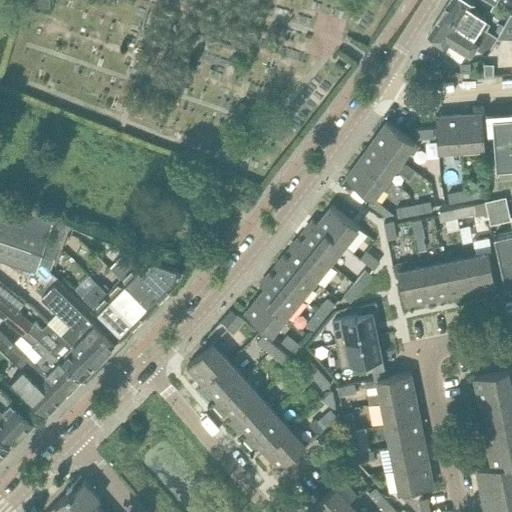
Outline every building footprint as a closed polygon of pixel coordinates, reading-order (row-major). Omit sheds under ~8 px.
[(473,2),(469,0),(449,0),(441,12),(490,44),(496,34),(486,28),(489,23),(482,18),(484,16),(470,7),(473,2)] [(441,12),(428,34),(447,46),(449,43),(469,55),(474,46),(484,53),(486,54),(498,35),(496,34),(490,44),(441,12)] [(498,35),(498,36),(511,36),(511,12),(498,35)] [(460,63),(460,72),(471,71),(470,62),(460,63)] [(511,110),(487,112),(488,132),(493,132),(495,170),(499,170),(499,168),(511,167),(511,110)] [(482,111),(459,113),(461,147),(485,146),(482,111)] [(435,115),(438,149),(461,147),(459,113),(435,115)] [(419,144),(411,138),(386,120),(373,139),(399,158),(406,149),(412,154),(419,144)] [(432,126),(415,127),(416,137),(433,136),(432,126)] [(373,139),(359,158),(385,177),(393,166),(407,177),(413,169),(399,158),(373,139)] [(384,190),(391,181),(385,177),(359,158),(345,177),(373,197),(380,187),(384,190)] [(465,188),(467,198),(484,195),(482,185),(465,188)] [(465,188),(447,192),(449,202),(467,198),(465,188)] [(0,256),(37,269),(55,214),(0,195),(0,256)] [(485,200),(490,224),(511,219),(506,195),(485,200)] [(413,203),(415,213),(432,209),(430,199),(413,203)] [(398,216),(415,213),(413,203),(396,206),(398,216)] [(332,204),(317,222),(344,244),(359,226),(332,204)] [(456,207),(458,216),(474,213),(473,204),(456,207)] [(458,216),(456,207),(438,211),(440,220),(458,216)] [(52,225),(62,229),(65,228),(68,220),(56,216),(52,225)] [(298,236),(329,262),(338,251),(344,244),(317,222),(313,218),(303,230),(307,234),(303,239),(298,236)] [(416,238),(419,250),(426,248),(423,236),(424,236),(421,218),(410,220),(414,238),(416,238)] [(392,220),(383,222),(387,239),(396,237),(392,220)] [(65,228),(62,229),(52,225),(49,235),(59,239),(61,238),(65,228)] [(508,285),(509,290),(511,289),(511,230),(494,234),(506,286),(507,286),(507,285),(508,285)] [(59,239),(49,235),(45,245),(55,249),(57,249),(61,238),(59,239)] [(284,253),(283,254),(315,280),(329,262),(298,236),(288,248),(293,252),(288,257),(284,253)] [(45,245),(42,255),(40,261),(50,269),(53,260),(53,259),(57,249),(55,249),(45,245)] [(124,253),(123,253),(141,271),(141,272),(164,295),(178,280),(182,269),(163,262),(154,259),(140,247),(130,258),(124,253)] [(360,257),(373,268),(380,260),(366,249),(360,257)] [(495,284),(491,265),(489,253),(476,255),(475,250),(465,252),(472,289),(495,284)] [(465,252),(464,252),(465,257),(454,260),(453,254),(442,256),(450,294),(472,289),(465,252)] [(164,295),(141,272),(141,271),(123,253),(110,267),(121,278),(121,279),(130,288),(151,308),(164,295)] [(270,271),(269,272),(300,297),(315,280),(283,254),(274,266),(278,269),(274,275),(270,271)] [(442,256),(441,256),(443,262),(431,265),(430,259),(420,261),(427,298),(450,294),(442,256)] [(408,263),(397,266),(404,300),(404,303),(427,298),(420,261),(419,261),(420,267),(409,269),(408,263)] [(353,281),(361,288),(373,274),(364,267),(353,281)] [(286,315),(300,297),(269,272),(259,283),(264,287),(259,293),(286,315)] [(151,308),(130,288),(121,279),(107,293),(136,323),(151,308)] [(0,280),(0,296),(5,301),(13,291),(0,280)] [(95,281),(82,295),(93,307),(109,322),(123,336),(136,323),(107,293),(95,281)] [(361,288),(353,281),(342,295),(350,301),(361,288)] [(54,286),(42,299),(56,313),(68,325),(60,334),(93,367),(114,345),(100,331),(54,286)] [(271,333),(286,315),(259,293),(244,311),(271,333)] [(0,330),(66,395),(79,381),(36,339),(27,330),(31,323),(5,301),(0,296),(0,330)] [(327,296),(316,310),(324,316),(335,302),(327,296)] [(377,333),(372,309),(378,308),(376,301),(359,304),(361,312),(336,317),(333,320),(337,342),(377,333)] [(324,316),(316,310),(305,323),(313,330),(324,316)] [(244,319),(237,313),(226,327),(233,332),(244,319)] [(47,322),(42,327),(35,320),(32,323),(31,323),(27,330),(36,339),(79,381),(93,367),(60,334),(47,322)] [(0,330),(0,347),(20,367),(10,378),(44,412),(47,415),(66,395),(0,330)] [(269,352),(276,344),(262,333),(256,341),(269,352)] [(302,344),(287,333),(281,341),(295,352),(302,344)] [(377,333),(337,342),(342,366),(369,361),(380,358),(382,358),(377,333)] [(187,365),(202,381),(203,382),(228,358),(220,350),(225,346),(217,337),(187,365)] [(290,356),(276,344),(269,352),(283,363),(290,356)] [(320,369),(308,355),(300,363),(312,376),(320,369)] [(244,376),(228,358),(203,382),(202,381),(198,385),(209,397),(213,393),(218,398),(218,399),(244,376)] [(511,368),(511,369),(474,376),(478,399),(511,392),(511,382),(511,380),(511,379),(511,368)] [(320,369),(312,376),(324,389),(332,382),(331,381),(320,369)] [(410,371),(402,373),(376,378),(381,400),(415,393),(410,371)] [(259,393),(244,376),(218,399),(218,398),(213,402),(224,414),(228,410),(233,415),(229,419),(229,420),(259,393)] [(0,428),(14,442),(35,421),(7,392),(0,384),(0,428)] [(342,386),(340,384),(337,385),(339,395),(357,392),(355,384),(342,386)] [(511,392),(478,399),(483,421),(511,415),(511,392)] [(244,427),(248,432),(244,436),(245,437),(275,410),(259,393),(229,420),(239,431),(244,427)] [(381,400),(385,423),(419,416),(415,393),(381,400)] [(324,427),(324,426),(336,416),(330,408),(317,419),(324,427)] [(289,426),(275,410),(245,437),(255,448),(259,444),(264,450),(294,423),(294,422),(289,426)] [(356,428),(353,411),(343,413),(346,430),(356,428)] [(511,415),(483,421),(487,444),(511,438),(511,415)] [(385,423),(390,446),(424,439),(419,416),(385,423)] [(280,467),(305,444),(297,434),(301,430),(294,423),(264,450),(280,467)] [(355,452),(370,449),(366,426),(356,428),(346,430),(351,453),(355,452)] [(511,438),(487,444),(492,466),(511,462),(511,438)] [(429,461),(424,439),(390,446),(395,468),(429,461)] [(0,456),(8,448),(0,440),(0,456)] [(357,462),(375,459),(373,448),(370,449),(355,452),(357,462)] [(348,460),(346,462),(341,467),(353,480),(360,473),(348,460)] [(399,491),(421,486),(433,484),(429,461),(395,468),(399,491)] [(511,486),(511,471),(510,464),(511,463),(511,462),(492,466),(476,469),(481,492),(511,486)] [(70,490),(44,511),(63,511),(64,511),(63,511),(83,511),(95,502),(100,497),(99,496),(96,492),(84,478),(70,490)] [(335,485),(309,508),(312,511),(338,511),(350,502),(335,485)] [(380,506),(387,500),(375,486),(368,493),(380,506)] [(484,511),(498,511),(511,509),(511,486),(481,492),(484,511)] [(430,511),(428,497),(422,498),(419,499),(421,511),(430,511)] [(398,511),(387,500),(380,506),(385,511),(398,511)] [(103,511),(95,502),(83,511),(103,511)] [(359,511),(350,502),(338,511),(359,511)]
